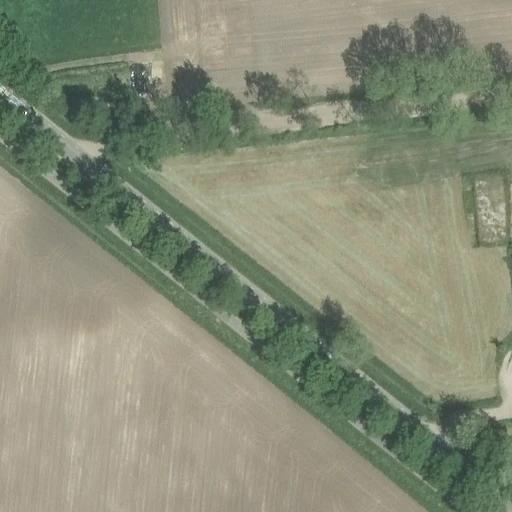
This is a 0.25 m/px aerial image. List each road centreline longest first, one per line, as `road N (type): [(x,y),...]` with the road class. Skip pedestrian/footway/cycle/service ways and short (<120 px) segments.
road 1 (tertiary): [(505,511),(0,99)]
road 2 (track): [(511,92),(120,134),(69,190)]
